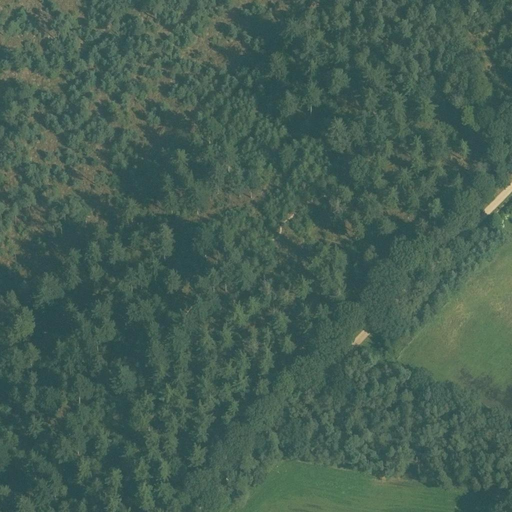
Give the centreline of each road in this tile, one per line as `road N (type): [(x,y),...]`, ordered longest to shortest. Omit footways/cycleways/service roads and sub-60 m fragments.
road 1 (track): [(53,507),(473,57)]
road 2 (track): [(320,0),(114,225),(0,335)]
road 3 (track): [(198,511),(511,189)]
road 4 (track): [(478,0),(471,53),(488,87),(511,106)]
